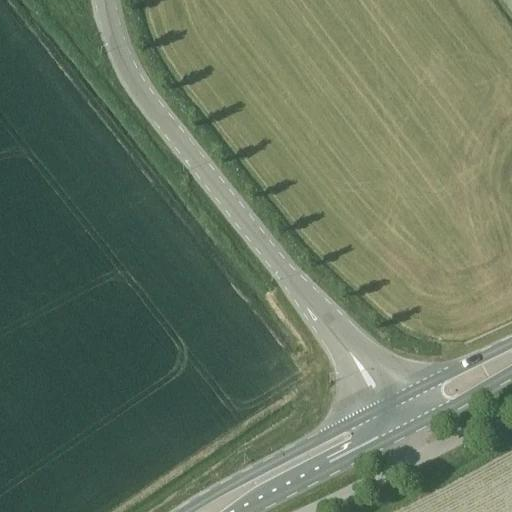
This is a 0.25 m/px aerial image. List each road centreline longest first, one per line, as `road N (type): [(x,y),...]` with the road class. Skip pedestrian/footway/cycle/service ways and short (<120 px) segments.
road 1 (tertiary): [(104,0),(141,90),(384,405)]
road 2 (primary): [(384,405),(183,511)]
road 3 (primary): [(244,511),(400,429)]
road 4 (primary): [(511,343),(384,405)]
road 5 (primary): [(400,429),(511,371)]
road 6 (unclassified): [(312,511),(419,457)]
